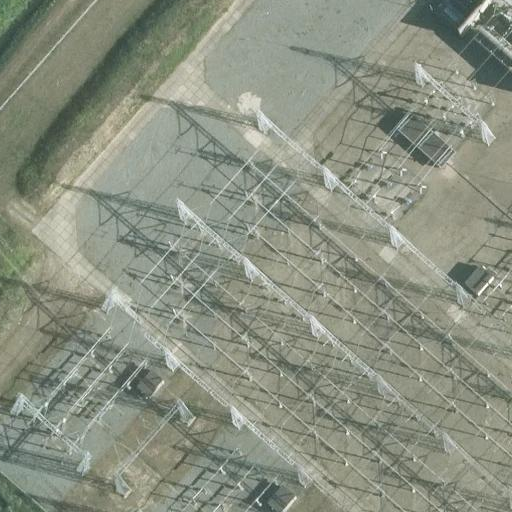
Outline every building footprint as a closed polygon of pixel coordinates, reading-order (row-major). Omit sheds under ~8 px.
[(511,0),(493,0),(459,39),(511,85),(511,0)] [(411,116),(396,133),(441,172),(456,155),(411,116)] [(480,269),(465,287),(478,298),(493,280),(480,269)] [(151,372),(135,390),(148,401),(163,384),(151,372)] [(283,489),(268,506),(274,511),(284,511),(296,500),(283,489)]
